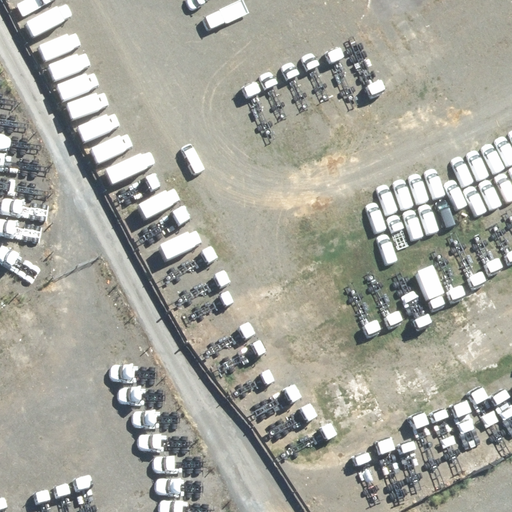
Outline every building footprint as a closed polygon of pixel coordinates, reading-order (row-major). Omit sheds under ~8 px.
[(144,0),(138,4),(149,24),(165,14),(170,22),(193,9),(188,0),(144,0)] [(511,5),(509,7),(505,0),(453,0),(424,16),(422,11),(387,30),(395,45),(374,57),(401,107),(416,99),(419,105),(457,84),(461,91),(488,77),(485,70),(511,55),(511,5)] [(297,198),(314,226),(366,195),(407,170),(390,142),(349,167),(297,198)] [(511,214),(503,218),(511,235),(511,234),(511,214)] [(250,304),(275,348),(390,282),(365,238),(250,304)] [(439,297),(454,326),(494,306),(479,276),(439,297)]
